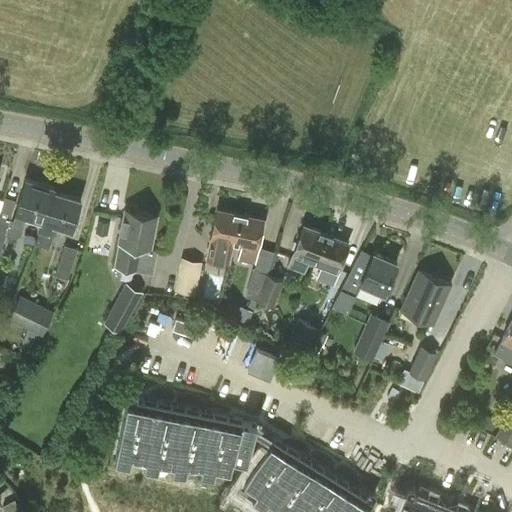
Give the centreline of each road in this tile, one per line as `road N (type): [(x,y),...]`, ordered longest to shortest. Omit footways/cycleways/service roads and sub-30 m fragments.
road 1 (tertiary): [(502,246),(351,194),(0,123)]
road 2 (residential): [(154,348),(373,443),(407,445),(419,436)]
road 3 (residential): [(511,256),(419,436)]
